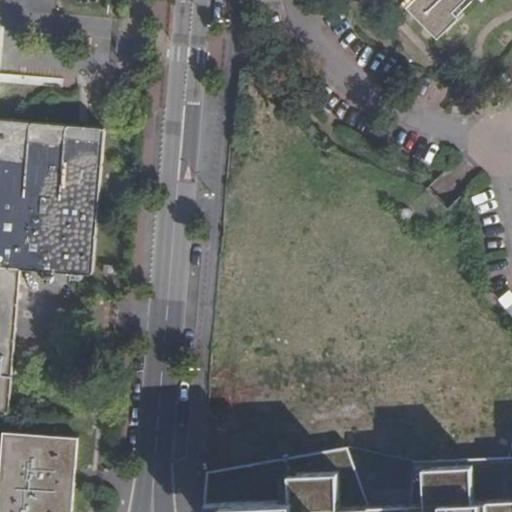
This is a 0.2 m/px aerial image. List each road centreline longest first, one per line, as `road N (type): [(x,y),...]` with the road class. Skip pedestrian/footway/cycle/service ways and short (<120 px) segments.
road 1 (tertiary): [(150,487),(175,206)]
road 2 (residential): [(298,0),(324,62),(368,93),(495,152)]
road 3 (tertiary): [(175,206),(185,175),(199,0)]
road 4 (tertiary): [(185,0),(170,174),(175,206)]
